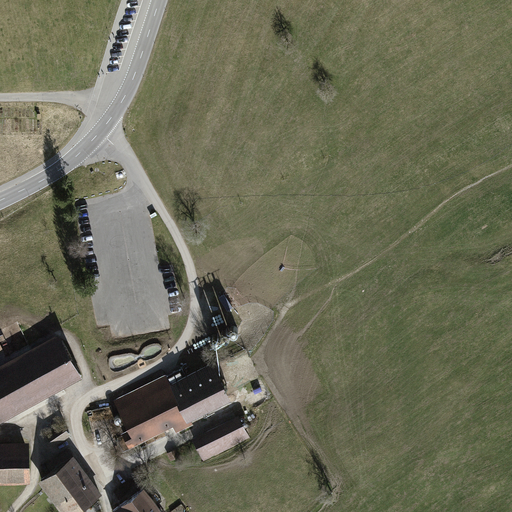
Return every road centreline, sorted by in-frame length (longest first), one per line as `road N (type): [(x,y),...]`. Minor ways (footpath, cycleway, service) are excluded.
road 1 (track): [(234,410),(279,311),(372,262),(459,192),(511,168)]
road 2 (track): [(83,399),(36,419),(34,483),(13,511)]
road 3 (secondary): [(0,201),(73,159),(112,115)]
road 4 (secondary): [(112,115),(159,0)]
road 5 (track): [(83,399),(76,425),(107,511)]
